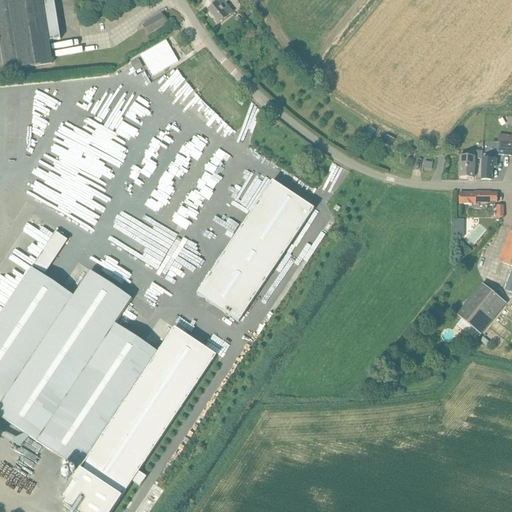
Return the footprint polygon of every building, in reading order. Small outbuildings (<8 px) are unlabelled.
[(0,0),(0,72),(52,64),(49,42),(60,40),(54,0),(42,2),(41,0),(0,0)] [(220,0),(208,10),(219,23),(227,17),(228,17),(233,13),(225,3),(229,0),(220,0)] [(167,24),(162,14),(143,26),(149,35),(167,24)] [(166,41),(140,55),(153,77),(178,62),(166,41)] [(216,81),(220,87),(229,79),(202,50),(190,61),(205,76),(202,79),(210,87),(216,81)] [(198,187),(221,158),(121,80),(107,77),(98,89),(158,137),(157,142),(150,151),(149,157),(145,156),(141,161),(139,161),(135,183),(138,179),(147,181),(147,184),(161,187),(160,192),(177,195),(185,201),(193,202),(192,207),(190,210),(191,211),(200,212),(194,208),(205,210),(213,201),(213,199),(198,187)] [(235,85),(229,79),(220,87),(216,81),(210,87),(220,99),(235,85)] [(6,85),(2,112),(15,114),(17,100),(20,101),(22,87),(6,85)] [(371,127),(366,135),(371,138),(376,130),(371,127)] [(387,135),(382,144),(390,148),(395,139),(387,135)] [(511,144),(500,143),(494,143),(494,147),(496,147),(496,154),(499,154),(499,155),(511,157),(511,144)] [(460,156),(459,168),(459,178),(474,178),(475,157),(460,156)] [(482,170),(481,180),(491,180),(492,167),(496,167),(496,160),(482,159),(482,170)] [(34,177),(39,168),(33,165),(34,162),(31,160),(25,172),(34,177)] [(272,182),(197,295),(239,323),(314,210),(272,182)] [(459,193),(459,203),(489,204),(489,206),(495,206),(495,204),(497,204),(497,194),(490,194),(490,193),(475,192),(475,194),(459,193)] [(496,205),(496,206),(496,211),(495,211),(494,219),(504,219),(504,206),(501,206),(501,205),(496,205)] [(511,227),(511,228),(508,237),(500,262),(511,265),(511,227)] [(55,233),(33,266),(45,274),(67,241),(55,233)] [(0,417),(37,442),(79,470),(80,470),(73,481),(78,484),(63,506),(72,511),(112,511),(133,482),(140,487),(146,477),(139,473),(216,356),(174,328),(157,353),(114,324),(131,299),(91,272),(74,297),(73,296),(40,274),(31,269),(0,315),(0,417)] [(456,316),(460,320),(456,325),(474,340),(478,335),(480,336),(506,304),(482,284),(456,316)] [(483,337),(480,341),(487,346),(490,343),(483,337)]
